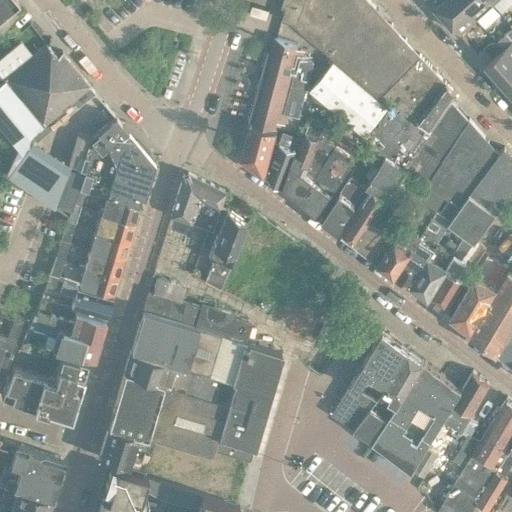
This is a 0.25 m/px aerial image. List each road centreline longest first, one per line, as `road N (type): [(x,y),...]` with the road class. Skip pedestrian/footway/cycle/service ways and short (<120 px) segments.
road 1 (residential): [(182,141),(511,382)]
road 2 (residential): [(182,141),(83,442)]
road 3 (residential): [(49,0),(156,128),(182,141)]
road 4 (residential): [(511,132),(396,4)]
road 5 (tertiary): [(182,141),(229,0)]
